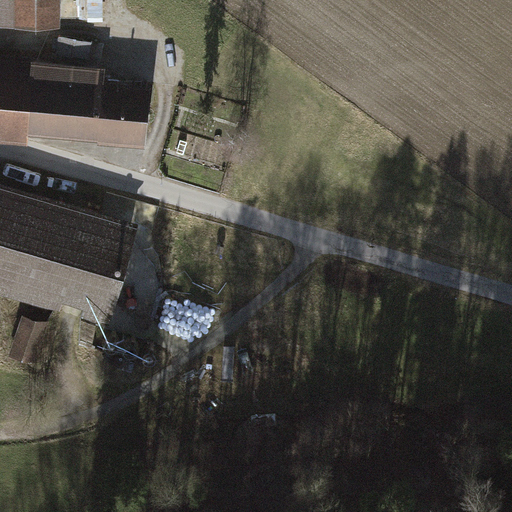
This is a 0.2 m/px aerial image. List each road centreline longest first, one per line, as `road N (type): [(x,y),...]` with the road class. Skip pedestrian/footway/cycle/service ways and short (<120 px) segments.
road 1 (track): [(511,297),(0,145)]
road 2 (track): [(328,242),(161,379),(76,420),(0,434)]
